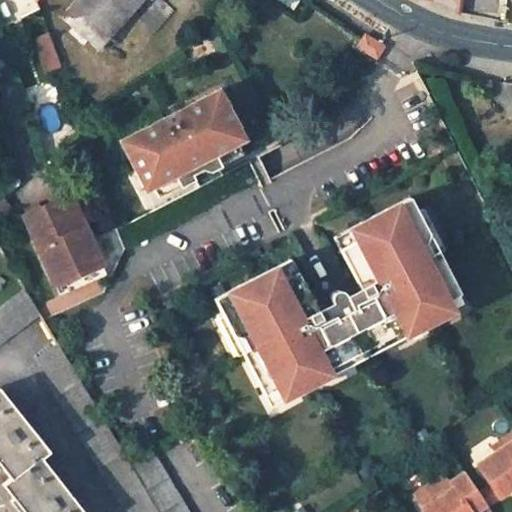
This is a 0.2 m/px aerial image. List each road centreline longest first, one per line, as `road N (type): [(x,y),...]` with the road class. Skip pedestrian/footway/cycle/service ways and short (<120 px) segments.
road 1 (unknown): [(0,392),(24,374),(110,511)]
road 2 (tertiary): [(368,0),(408,26),(511,48)]
